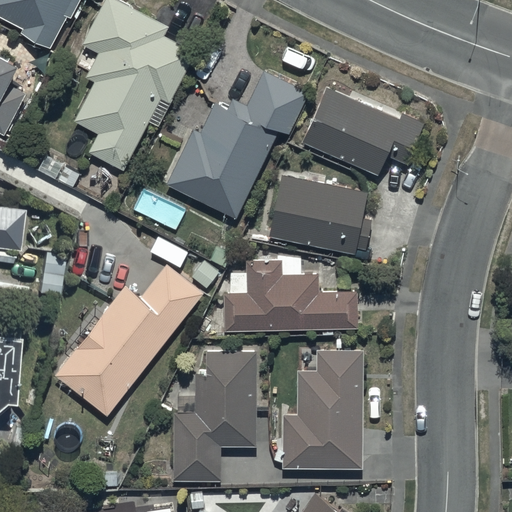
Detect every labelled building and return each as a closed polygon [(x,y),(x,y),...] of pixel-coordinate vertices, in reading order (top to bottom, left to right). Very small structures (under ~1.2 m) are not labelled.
[(0,0),(0,14),(23,26),(21,30),(51,46),(68,13),(71,15),(78,0),(0,0)] [(168,22),(125,0),(101,0),(80,42),(98,51),(87,72),(96,77),(75,117),(100,130),(90,150),(125,168),(151,117),(157,121),(194,49),(163,33),(168,22)] [(19,61),(0,50),(0,129),(5,132),(27,91),(9,80),(19,61)] [(197,125),(168,180),(237,215),(282,127),(291,132),(312,91),(265,67),(248,101),(237,95),(232,105),(217,97),(202,127),(197,125)] [(398,115),(329,84),(304,140),(376,172),(386,151),(405,159),(423,119),(400,109),(398,115)] [(45,147),(36,164),(73,185),(80,173),(64,164),(67,159),(45,147)] [(367,189),(282,171),(268,235),(354,253),(356,245),(365,247),(372,217),(361,214),(367,189)] [(0,259),(2,260),(4,247),(18,249),(23,207),(0,203),(0,259)] [(44,249),(37,291),(59,295),(66,253),(44,249)] [(225,289),(225,326),(359,324),(358,289),(321,289),(320,271),(302,272),(302,253),(278,253),(278,256),(248,256),(248,268),(230,268),(231,289),(225,289)] [(125,281),(56,372),(109,412),(203,287),(166,260),(141,293),(125,281)] [(27,285),(0,280),(0,295),(25,299),(27,285)] [(0,408),(11,399),(16,325),(0,324),(0,408)] [(257,347),(207,348),(207,371),(196,371),(197,408),(174,408),(174,478),(222,478),(222,442),(257,442),(257,347)] [(365,347),(316,347),(316,368),(299,368),(298,412),(283,411),(282,464),(363,466),(365,347)] [(345,511),(313,490),(298,511),(345,511)]
